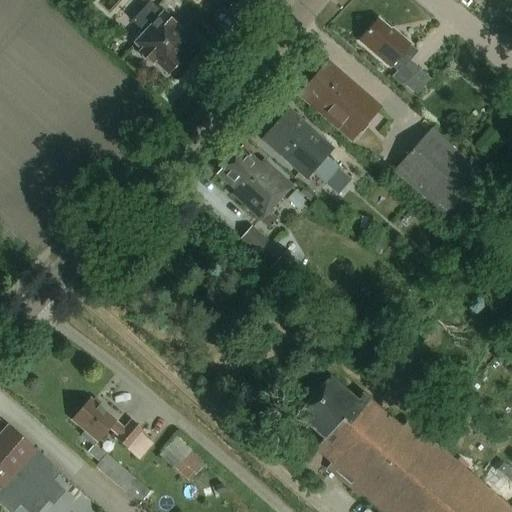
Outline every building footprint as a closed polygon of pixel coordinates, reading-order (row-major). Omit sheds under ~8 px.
[(183,54),(193,41),(174,24),(177,21),(152,0),(149,0),(131,20),(139,27),(142,23),(147,27),(134,41),(141,47),(138,51),(153,64),(158,62),(170,72),(184,57),(183,54)] [(379,18),(359,40),(389,67),(390,66),(397,71),(392,78),(404,89),(420,70),(408,59),(402,65),(395,59),(410,43),(398,32),(397,33),(379,18)] [(351,138),(380,106),(328,60),(300,93),(351,138)] [(289,107),(262,138),(306,176),(310,172),(325,184),(345,161),(330,149),(333,146),(289,107)] [(453,221),(490,180),(431,128),(394,169),(453,221)] [(267,209),(292,182),(262,155),(257,161),(240,146),(218,171),(235,186),(229,192),(267,225),(275,216),(267,209)] [(297,265),(252,228),(239,244),(284,281),(297,265)] [(374,511),(511,511),(511,510),(406,418),(399,426),(360,392),(354,399),(329,378),(297,415),(322,437),(314,446),(328,458),(321,466),(374,511)] [(91,397),(72,419),(85,431),(81,436),(93,447),(88,453),(99,462),(95,467),(140,505),(151,492),(99,448),(110,436),(136,459),(150,443),(139,434),(143,429),(132,418),(125,426),(91,397)] [(35,489),(54,469),(5,425),(0,431),(0,489),(23,511),(33,511),(45,498),(35,489)] [(225,477),(179,438),(162,457),(208,497),(225,477)]
